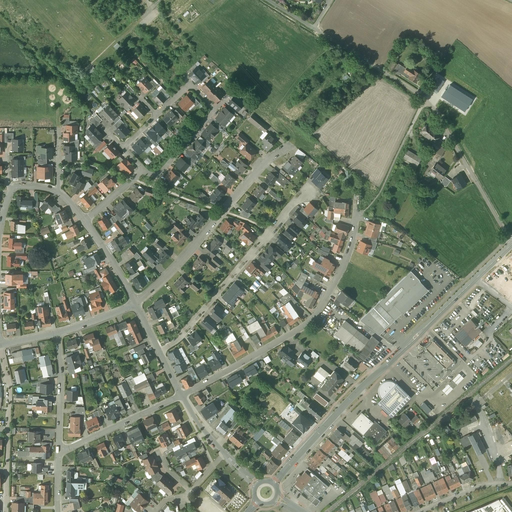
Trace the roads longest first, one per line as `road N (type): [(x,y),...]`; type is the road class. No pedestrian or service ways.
road 1 (secondary): [(476,278),(273,484)]
road 2 (residential): [(182,392),(315,311),(348,248),(356,213)]
road 3 (residential): [(160,351),(308,185)]
road 4 (residential): [(136,300),(292,142)]
road 5 (residential): [(157,111),(190,80),(216,104),(163,167)]
road 6 (residential): [(59,451),(182,392)]
road 7 (residential): [(2,345),(11,390),(8,470)]
